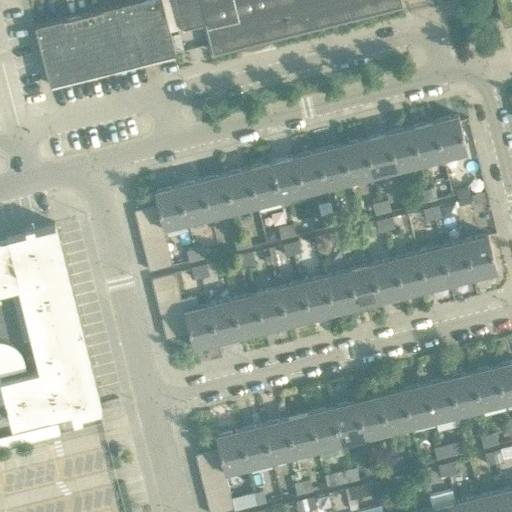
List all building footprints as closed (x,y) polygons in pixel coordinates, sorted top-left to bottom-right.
[(162,0),(126,0),(34,23),(49,83),(92,72),(90,61),(171,41),(174,52),(175,52),(162,0)] [(175,0),(182,26),(205,20),(212,51),(402,3),(401,0),(175,0)] [(511,0),(496,0),(502,21),(511,18),(511,0)] [(457,112),(434,118),(443,155),(466,149),(457,112)] [(434,118),(410,124),(419,161),(443,155),(434,118)] [(410,124),(387,130),(396,166),(419,161),(410,124)] [(387,130),(364,136),(373,172),(396,166),(387,130)] [(364,136),(340,142),(349,178),(373,172),(364,136)] [(340,142),(317,148),(326,184),(349,178),(340,142)] [(317,148),(293,154),(302,190),(326,184),(317,148)] [(293,154),(270,160),(279,196),(302,190),(293,154)] [(270,160),(247,165),(256,201),(279,196),(270,160)] [(247,165),(225,171),(234,207),(256,201),(247,165)] [(225,171),(201,177),(210,213),(234,207),(225,171)] [(201,177),(178,183),(187,219),(210,213),(201,177)] [(178,183),(153,189),(157,203),(160,215),(162,225),(187,219),(178,183)] [(456,187),(457,192),(457,195),(469,192),(467,184),(456,187)] [(434,186),(426,187),(429,199),(436,197),(434,186)] [(418,189),(421,201),(429,199),(426,187),(418,189)] [(473,200),(485,197),(483,187),(470,190),(473,200)] [(469,192),(457,195),(459,203),(471,200),(469,192)] [(387,197),(380,199),(383,211),(390,209),(387,197)] [(372,201),(375,213),(383,211),(380,199),(372,201)] [(157,203),(134,208),(137,221),(160,215),(157,203)] [(438,203),(430,205),(433,217),(441,215),(438,203)] [(430,205),(423,207),(425,219),(433,217),(430,205)] [(340,209),(333,211),(335,223),(343,221),(340,209)] [(325,213),(328,225),(335,223),(333,211),(325,213)] [(391,214),(384,216),(387,228),(394,226),(391,214)] [(160,215),(137,221),(140,233),(163,227),(162,225),(160,215)] [(384,216),(376,218),(379,230),(387,228),(384,216)] [(101,406),(54,221),(34,226),(33,221),(25,224),(26,228),(6,233),(6,236),(3,237),(1,238),(0,238),(0,396),(5,396),(11,421),(17,419),(17,418),(49,411),(49,413),(71,407),(73,417),(82,415),(81,411),(101,406)] [(293,221),(286,223),(288,235),(296,233),(293,221)] [(288,235),(286,223),(278,225),(281,236),(288,235)] [(163,227),(140,233),(143,245),(166,239),(163,227)] [(344,227),(337,229),(340,240),(347,238),(344,227)] [(337,229),(329,231),(332,242),(340,240),(337,229)] [(248,232),(240,234),(243,246),(251,244),(248,232)] [(487,232),(464,238),(473,274),(496,268),(487,232)] [(233,236),(236,248),(243,246),(240,234),(233,236)] [(464,238),(440,244),(449,280),(473,274),(464,238)] [(166,239),(143,245),(146,257),(169,251),(166,239)] [(298,239),(290,240),(293,252),(301,250),(298,239)] [(290,240),(282,242),(285,254),(293,252),(290,240)] [(201,244),(194,246),(197,258),(204,256),(201,244)] [(440,244),(417,249),(426,286),(449,280),(440,244)] [(186,248),(189,260),(197,258),(194,246),(186,248)] [(417,249),(393,255),(403,292),(426,286),(417,249)] [(252,250),(244,251),(247,263),(254,261),(252,250)] [(169,251),(146,257),(149,269),(172,263),(169,251)] [(244,251),(236,253),(239,265),(247,263),(244,251)] [(393,255),(370,261),(379,297),(403,292),(393,255)] [(370,261),(347,267),(356,303),(379,297),(370,261)] [(206,262),(198,264),(201,275),(209,273),(206,262)] [(198,264),(190,265),(193,277),(201,275),(198,264)] [(347,267),(323,273),(332,309),(356,303),(347,267)] [(174,270),(151,276),(154,288),(177,282),(174,270)] [(323,273),(300,279),(309,315),(332,309),(323,273)] [(300,279),(277,285),(286,321),(309,315),(300,279)] [(177,282),(154,288),(157,300),(180,295),(177,282)] [(277,285),(254,290),(263,327),(286,321),(277,285)] [(254,290),(231,296),(240,333),(263,327),(254,290)] [(217,338),(208,302),(205,303),(202,294),(181,299),(183,307),(186,319),(189,331),(192,344),(217,338)] [(183,307),(181,299),(180,295),(157,300),(160,312),(183,307)] [(231,296),(208,302),(217,338),(240,333),(231,296)] [(183,307),(160,312),(163,324),(186,319),(183,307)] [(186,319),(163,324),(166,336),(189,331),(186,319)] [(511,358),(495,363),(504,399),(511,397),(511,358)] [(495,363),(472,369),(481,405),(504,399),(495,363)] [(472,369),(448,375),(458,411),(481,405),(472,369)] [(448,375),(425,381),(434,417),(458,411),(448,375)] [(425,381),(402,386),(411,423),(434,417),(425,381)] [(402,386),(379,392),(388,428),(411,423),(402,386)] [(379,392),(356,398),(365,434),(388,428),(379,392)] [(356,398),(332,404),(341,440),(365,434),(356,398)] [(332,404),(309,410),(318,446),(341,440),(332,404)] [(309,410),(286,416),(295,452),(318,446),(309,410)] [(286,416),(262,421),(271,458),(295,452),(286,416)] [(60,433),(57,421),(17,432),(20,444),(60,433)] [(262,421),(239,427),(248,464),(271,458),(262,421)] [(218,447),(221,458),(224,470),(248,464),(239,427),(215,433),(218,447)] [(495,430),(488,432),(490,444),(498,442),(495,430)] [(480,434),(483,446),(490,444),(488,432),(480,434)] [(449,442),(441,443),(444,455),(452,453),(449,442)] [(433,445),(436,457),(444,455),(441,443),(433,445)] [(195,453),(198,464),(221,458),(218,447),(195,453)] [(500,447),(492,449),(495,461),(503,459),(500,447)] [(487,463),(495,461),(492,449),(484,451),(487,463)] [(402,453),(394,455),(397,467),(405,465),(402,453)] [(387,457),(390,469),(397,467),(394,455),(387,457)] [(221,458),(198,464),(201,476),(224,470),(221,458)] [(453,459),(445,461),(448,473),(456,471),(453,459)] [(441,475),(448,473),(445,461),(438,463),(441,475)] [(356,465),(348,467),(351,479),(358,477),(356,465)] [(340,469),(343,481),(351,479),(348,467),(340,469)] [(224,470),(201,476),(204,488),(227,482),(224,470)] [(406,471),(399,473),(401,484),(409,483),(406,471)] [(394,486),(401,484),(399,473),(391,475),(394,486)] [(309,477),(301,479),(304,490),(312,488),(309,477)] [(294,481),(296,492),(304,490),(301,479),(294,481)] [(227,482),(204,488),(207,500),(230,494),(227,482)] [(360,483),(352,485),(355,496),(363,494),(360,483)] [(347,498),(355,496),(352,485),(344,486),(347,498)] [(511,511),(511,485),(502,488),(507,511),(511,511)] [(262,488),(255,490),(258,502),(265,500),(262,488)] [(507,511),(502,488),(478,494),(482,511),(507,511)] [(258,502),(255,490),(247,492),(250,504),(258,502)] [(230,494),(207,500),(209,511),(213,511),(233,507),(230,494)] [(313,494),(306,496),(309,508),(316,506),(313,494)] [(482,511),(478,494),(455,499),(458,511),(482,511)] [(309,508),(306,496),(298,498),(301,510),(309,508)] [(458,511),(455,499),(432,505),(433,511),(458,511)]
